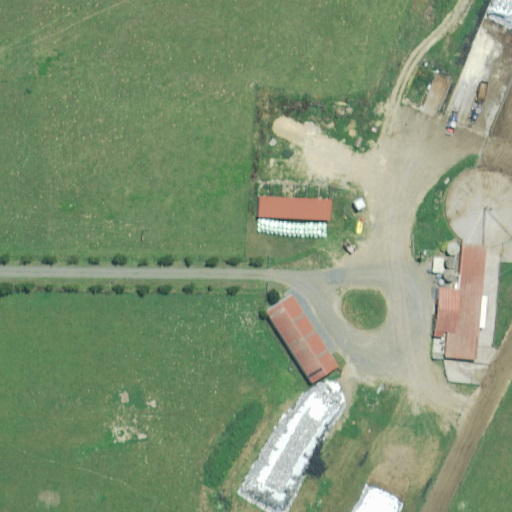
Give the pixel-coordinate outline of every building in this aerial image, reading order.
[(445,339),(444,359),(476,361),(487,248),(463,246),(460,285),(453,284),(452,289),(437,288),(432,338),(442,339),(445,339)] [(454,283),(458,248),(446,247),(443,282),(454,283)] [(441,275),(443,259),(433,258),(431,273),(441,275)] [(440,276),(427,275),(426,284),(439,285),(440,276)] [(337,367),(291,296),(264,313),(310,384),(337,367)]
